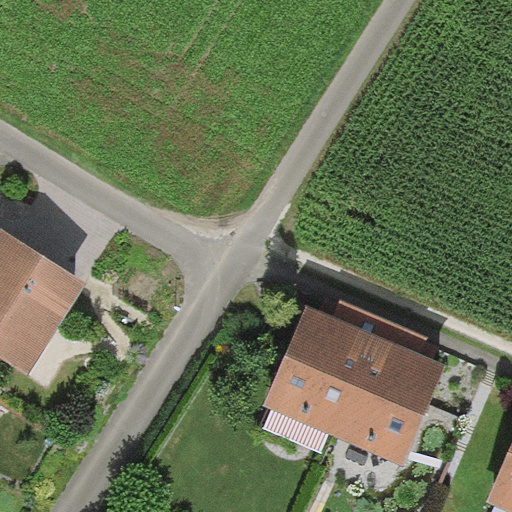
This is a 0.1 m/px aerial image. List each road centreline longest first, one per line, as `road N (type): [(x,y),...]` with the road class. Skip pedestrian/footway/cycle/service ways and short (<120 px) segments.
road 1 (residential): [(231,266),(404,0)]
road 2 (residential): [(74,511),(231,266)]
road 3 (residential): [(0,133),(231,266)]
